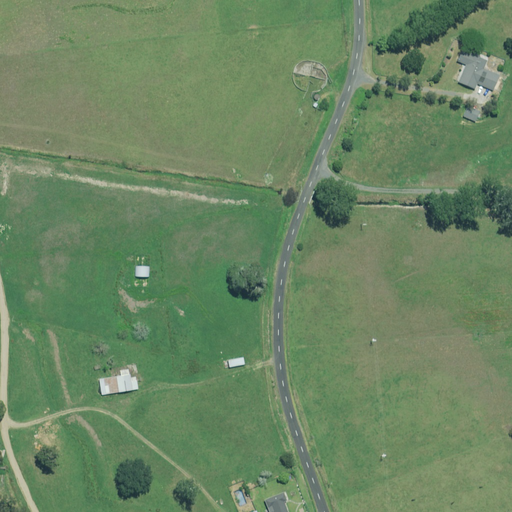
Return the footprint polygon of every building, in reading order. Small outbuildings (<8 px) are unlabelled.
[(486,62),(460,51),(456,61),(465,65),(457,83),(474,89),(476,84),(492,91),(498,75),(483,69),(486,62)] [(478,112),(465,106),(461,116),(474,122),(478,112)] [(149,267),(135,266),(135,277),(148,277),(149,267)] [(243,357),(227,361),(228,368),(244,365),(243,357)] [(129,379),(128,370),(120,371),(120,376),(99,380),(101,395),(137,389),(135,378),(129,379)] [(286,501),(283,493),(265,500),(268,511),(271,511),(273,511),(272,511),(285,511),(283,502),(286,501)]
